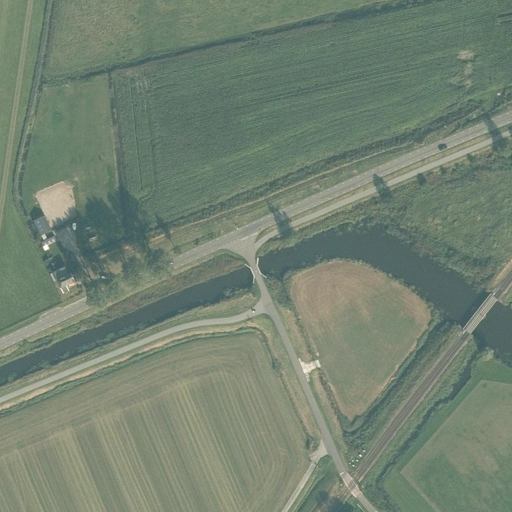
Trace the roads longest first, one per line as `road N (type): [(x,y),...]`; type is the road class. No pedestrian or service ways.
road 1 (unclassified): [(373,511),(344,475),(239,233)]
road 2 (tertiary): [(239,233),(511,116)]
road 3 (tertiary): [(0,344),(239,233)]
road 4 (track): [(0,216),(30,0)]
